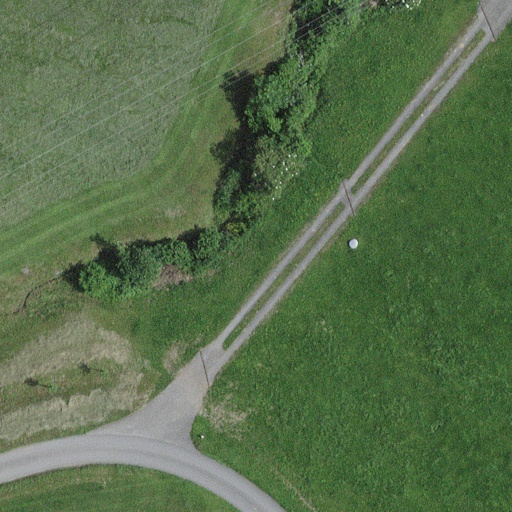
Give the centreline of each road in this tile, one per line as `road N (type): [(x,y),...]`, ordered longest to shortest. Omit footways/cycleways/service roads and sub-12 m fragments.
road 1 (track): [(141,445),(511,0)]
road 2 (unclassified): [(0,468),(29,456),(141,445),(224,477),(260,511)]
